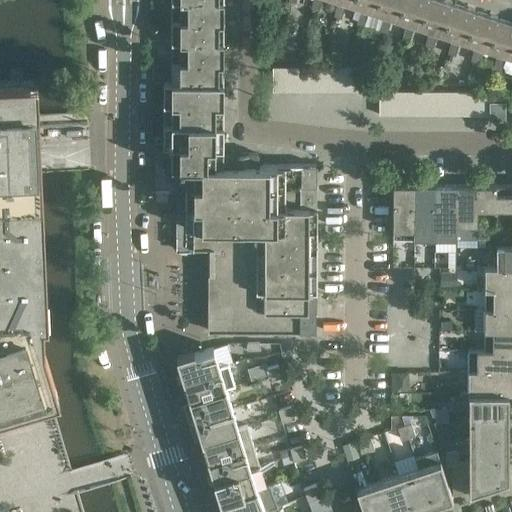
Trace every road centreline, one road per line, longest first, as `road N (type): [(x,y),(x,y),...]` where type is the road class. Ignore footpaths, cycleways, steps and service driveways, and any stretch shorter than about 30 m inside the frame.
road 1 (tertiary): [(181,511),(128,313),(124,0)]
road 2 (residential): [(355,389),(358,145)]
road 3 (residential): [(358,145),(248,125),(248,0)]
road 4 (residential): [(511,144),(358,145)]
